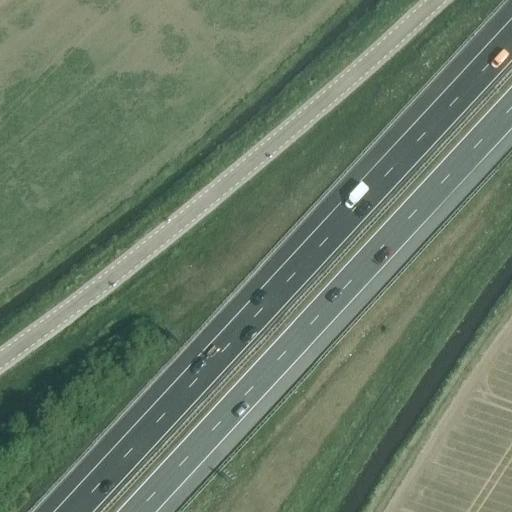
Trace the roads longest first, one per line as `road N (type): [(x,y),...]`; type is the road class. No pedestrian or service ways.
road 1 (motorway): [(511,36),(71,511)]
road 2 (unclassified): [(0,361),(224,186),(434,0)]
road 3 (motorway): [(139,511),(511,111)]
